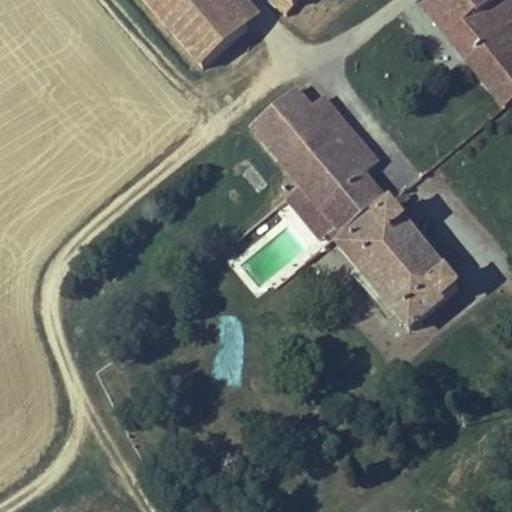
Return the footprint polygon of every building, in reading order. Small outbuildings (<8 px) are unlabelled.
[(223,0),(148,0),(208,71),(251,33),(223,0)] [(269,0),(267,3),(289,20),(304,0),(269,0)] [(511,1),(511,0),(439,0),(425,13),(506,112),(511,108),(511,1)] [(298,94),(256,128),(303,184),(285,200),(319,242),(328,234),(336,244),(388,202),(368,178),(379,169),(325,102),(313,112),(298,94)] [(395,208),(345,249),(412,332),(462,292),(395,208)]
